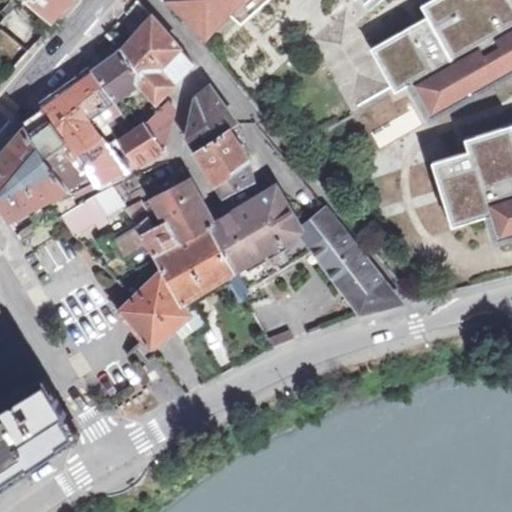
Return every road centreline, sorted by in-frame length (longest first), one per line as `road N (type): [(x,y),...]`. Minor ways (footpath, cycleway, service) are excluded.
road 1 (tertiary): [(106,459),(264,374),(511,299)]
road 2 (residential): [(0,272),(106,459)]
road 3 (secondary): [(0,116),(102,0)]
